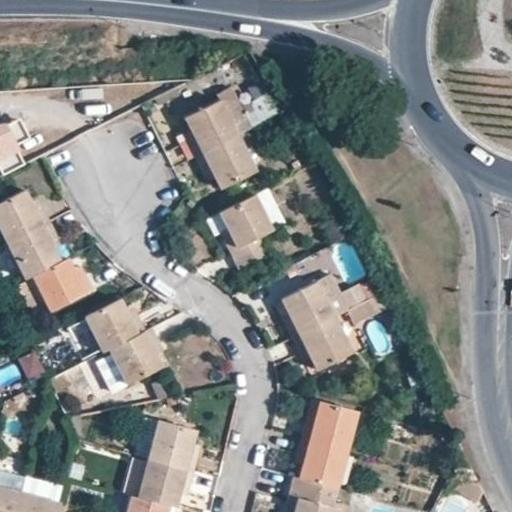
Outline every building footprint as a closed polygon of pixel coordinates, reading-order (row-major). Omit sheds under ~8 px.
[(181,133),(192,156),(236,135),(249,128),(232,93),(181,118),(188,130),(181,133)] [(254,113),(259,123),(281,113),(273,103),(254,113)] [(19,123),(6,130),(15,148),(29,141),(19,123)] [(0,126),(0,158),(14,151),(17,150),(15,148),(6,130),(4,126),(0,126)] [(192,156),(204,181),(210,178),(217,189),(254,171),(236,135),(192,156)] [(14,151),(0,158),(0,168),(3,175),(22,166),(14,151)] [(0,200),(0,235),(3,242),(49,220),(39,201),(32,204),(28,197),(24,188),(0,200)] [(270,230),(253,193),(216,212),(203,218),(209,231),(216,227),(236,269),(268,253),(260,234),(270,230)] [(28,197),(32,204),(39,201),(35,194),(28,197)] [(3,242),(22,279),(29,275),(60,259),(55,249),(51,242),(58,238),(49,220),(3,242)] [(58,238),(51,242),(55,249),(62,245),(58,238)] [(60,259),(29,275),(48,311),(92,290),(83,271),(75,274),(72,267),(67,256),(60,259)] [(72,267),(75,274),(83,271),(79,264),(72,267)] [(278,314),(289,337),(333,317),(315,280),(277,298),(283,311),(278,314)] [(99,353),(107,349),(145,330),(136,311),(129,315),(125,308),(120,297),(82,317),(83,320),(98,350),(99,353)] [(11,303),(16,311),(23,308),(17,299),(11,303)] [(125,308),(129,315),(136,311),(133,304),(125,308)] [(289,337),(300,361),(308,358),(314,371),(350,352),(333,317),(289,337)] [(64,328),(80,359),(98,350),(83,320),(64,328)] [(145,330),(107,349),(124,385),(161,366),(155,354),(152,347),(159,343),(151,327),(145,330)] [(159,343),(152,347),(155,354),(163,351),(159,343)] [(26,379),(42,373),(35,354),(18,360),(26,379)] [(152,398),(167,395),(162,383),(149,389),(152,398)] [(311,416),(316,399),(308,397),(304,415),(311,416)] [(316,399),(311,416),(304,415),(298,436),(306,438),(346,450),(357,411),(316,399)] [(419,409),(419,420),(435,420),(435,409),(419,409)] [(142,416),(132,454),(145,458),(155,420),(142,416)] [(155,420),(145,458),(194,470),(200,446),(192,444),(196,430),(155,420)] [(346,450),(306,438),(298,436),(293,455),(300,457),(295,477),(332,487),(336,488),(346,450)] [(145,458),(135,496),(169,505),(175,507),(179,494),(186,495),(194,470),(145,458)] [(0,511),(14,511),(20,491),(23,483),(0,476),(0,511)] [(23,492),(56,501),(60,485),(27,476),(23,492)] [(334,511),(335,508),(326,506),(329,499),(332,487),(290,476),(285,495),(294,497),(292,509),(290,511),(334,511)] [(453,480),(450,489),(472,495),(474,488),(453,480)] [(20,491),(14,511),(56,511),(59,502),(56,501),(23,492),(20,491)] [(129,494),(123,511),(167,511),(169,505),(135,496),(129,494)] [(282,506),(292,509),(294,497),(285,495),(282,506)] [(329,499),(326,506),(335,508),(334,511),(343,511),(346,503),(329,499)]
